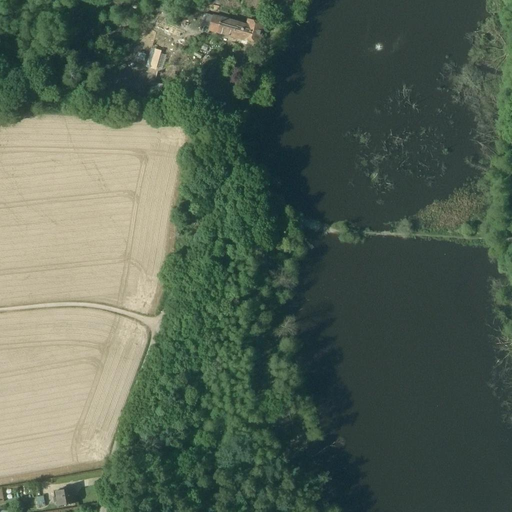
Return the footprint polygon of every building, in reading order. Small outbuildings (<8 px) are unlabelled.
[(256,0),(243,0),(242,8),(249,9),(251,0),(257,2),(256,0)] [(221,19),(213,16),(208,31),(217,33),(221,19)] [(246,26),(221,19),(217,33),(242,41),(242,40),(259,45),(265,25),(248,20),(246,26)] [(252,56),(247,54),(243,64),(248,66),(252,56)] [(126,93),(143,93),(143,84),(127,84),(126,93)] [(72,489),(55,492),(58,507),(75,504),(72,489)]
